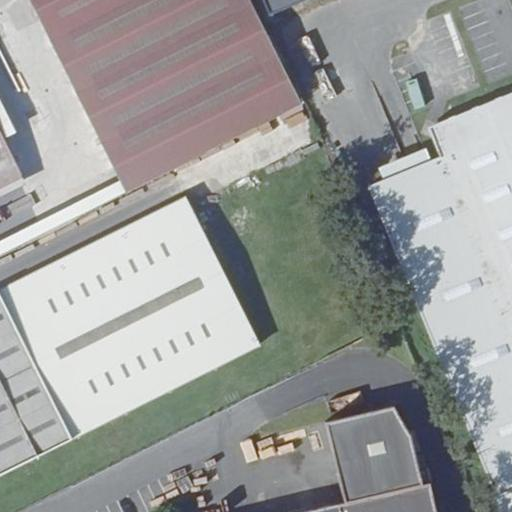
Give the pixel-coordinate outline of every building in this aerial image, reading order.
[(248,0),(33,0),(130,190),(304,103),(248,0)] [(438,157),(367,186),(504,511),(511,511),(511,91),(437,123),(430,139),(438,157)] [(0,198),(30,183),(0,124),(0,198)] [(120,175),(61,193),(66,210),(46,217),(48,224),(127,200),(120,175)] [(0,477),(259,346),(187,202),(0,294),(0,477)] [(436,511),(430,485),(423,487),(404,407),(325,426),(344,505),(340,506),(313,511),(436,511)]
